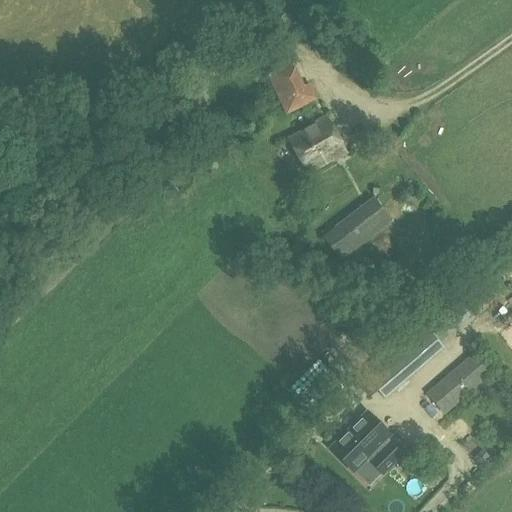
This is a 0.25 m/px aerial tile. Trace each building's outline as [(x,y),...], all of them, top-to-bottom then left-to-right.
[(285,114),(317,98),(309,82),(301,88),(288,62),(265,73),(285,114)] [(306,173),(346,151),(327,116),(287,138),(306,173)] [(373,197),(322,238),(341,262),(392,221),(373,197)] [(420,324),(407,335),(428,359),(440,347),(420,324)] [(428,359),(407,335),(406,334),(353,379),(367,398),(376,390),(384,399),(429,360),(428,359)] [(473,353),(464,361),(425,394),(444,416),(492,375),(473,353)] [(382,439),(387,435),(366,414),(336,443),(357,464),(368,453),(372,457),(371,459),(382,470),(399,453),(388,442),(386,444),(382,439)]
